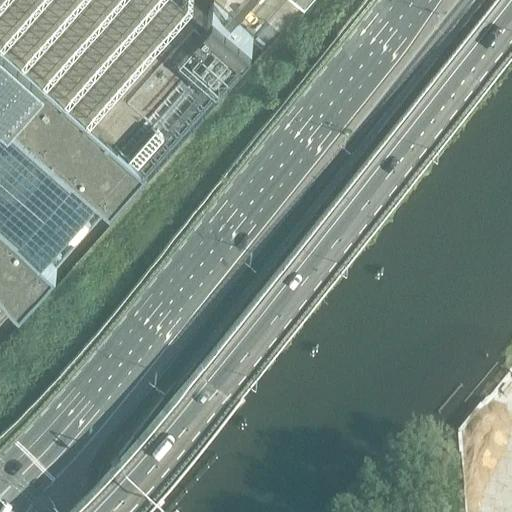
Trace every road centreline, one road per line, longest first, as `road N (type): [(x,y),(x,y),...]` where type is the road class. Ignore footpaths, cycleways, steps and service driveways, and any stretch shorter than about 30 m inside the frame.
road 1 (primary): [(93,511),(213,383),(511,18)]
road 2 (primary): [(90,511),(124,432),(467,0)]
road 3 (primary): [(409,0),(97,377),(0,478)]
